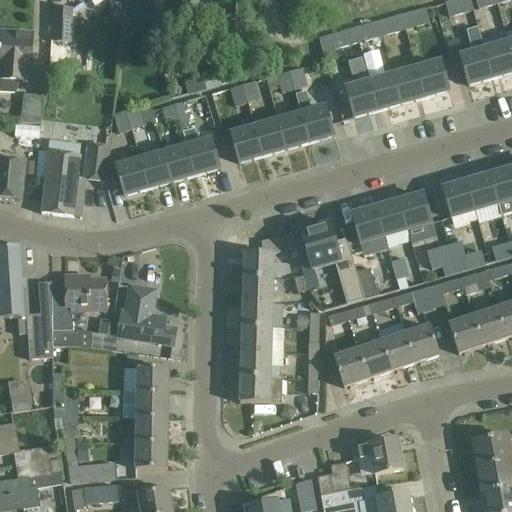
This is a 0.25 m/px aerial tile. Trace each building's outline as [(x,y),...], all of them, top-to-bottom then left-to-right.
[(150,0),(132,0),(131,16),(148,18),(150,0)] [(473,14),(469,0),(445,7),(449,20),(473,14)] [(475,0),(479,12),(496,7),(494,0),(475,0)] [(71,12),(55,11),(54,43),(70,44),(71,12)] [(430,26),(426,13),(408,18),(411,31),(430,26)] [(378,27),(382,40),(401,34),(397,21),(378,27)] [(382,40),(378,27),(361,32),(364,45),(382,40)] [(473,56),(460,60),(468,88),(492,81),(481,42),(477,30),(466,33),(473,56)] [(33,34),(1,32),(0,50),(0,94),(14,95),(18,92),(18,83),(28,84),(29,67),(31,68),(33,34)] [(355,33),(331,40),(335,53),(359,46),(355,33)] [(511,63),(504,36),(481,42),(492,81),(511,75),(511,63)] [(417,72),(425,100),(449,94),(441,65),(417,72)] [(307,89),(302,71),(289,74),(294,92),(304,89),(307,89)] [(393,79),(401,107),(425,100),(417,72),(393,79)] [(294,92),(289,74),(266,81),(270,95),(282,91),(283,95),(294,92)] [(367,75),(343,81),(354,121),(378,114),(370,85),(367,75)] [(378,114),(401,107),(393,79),(370,85),(378,114)] [(203,82),(186,87),(189,97),(206,92),(203,82)] [(260,102),(255,84),(242,88),(248,106),(260,102)] [(248,106),(242,88),(231,91),(236,109),(247,106),(248,106)] [(306,94),(296,97),(302,118),(310,146),(334,139),(326,112),(312,116),(306,94)] [(41,127),(44,104),(44,99),(23,97),(21,124),(40,126),(40,127),(41,127)] [(187,104),(175,107),(180,125),(192,121),(187,104)] [(175,107),(163,111),(168,128),(180,125),(175,107)] [(127,115),(132,133),(155,126),(150,108),(127,115)] [(118,137),(132,133),(127,115),(113,119),(118,137)] [(302,118),(278,125),(286,153),(310,146),(302,118)] [(273,127),(262,130),(255,132),(263,159),(286,153),(278,125),(273,127)] [(195,132),(183,135),(188,150),(196,178),(220,172),(212,143),(199,147),(195,132)] [(263,159),(255,132),(231,139),(239,166),(263,159)] [(86,181),(106,183),(110,149),(87,147),(84,180),(86,181)] [(177,153),(164,157),(172,185),(196,178),(188,150),(177,153)] [(39,154),(36,179),(46,180),(41,216),(74,220),(74,216),(82,217),(84,194),(77,193),(78,180),(81,159),(80,159),(47,155),(39,154)] [(148,192),(172,185),(164,157),(140,164),(148,192)] [(24,164),(0,161),(0,201),(20,204),(24,164)] [(26,163),(25,177),(34,177),(35,164),(26,163)] [(148,192),(140,164),(116,171),(124,199),(148,192)] [(511,172),(490,178),(502,218),(511,214),(511,172)] [(490,178),(467,185),(475,213),(498,207),(501,218),(502,218),(490,178)] [(475,213),(467,185),(443,192),(451,220),(475,213)] [(399,205),(407,233),(431,226),(423,198),(399,205)] [(407,233),(399,205),(376,211),(384,239),(407,233)] [(376,211),(352,218),(357,238),(360,246),(373,243),(384,239),(376,211)] [(329,225),(301,233),(309,260),(312,274),(313,274),(335,267),(347,307),(348,307),(364,302),(356,275),(351,258),(346,242),(335,245),(329,225)] [(244,281),(273,282),(274,256),(295,250),(291,236),(262,244),(262,256),(244,256),(244,281)] [(461,244),(448,248),(457,277),(486,268),(481,253),(465,258),(461,244)] [(511,253),(510,246),(492,251),(496,264),(511,259),(511,253)] [(445,280),(457,277),(448,248),(427,254),(432,274),(442,271),(445,280)] [(13,250),(0,250),(0,320),(18,320),(19,338),(28,337),(29,362),(51,361),(50,347),(50,334),(48,286),(39,286),(41,317),(27,318),(25,269),(24,249),(23,249),(13,250)] [(409,279),(404,261),(391,265),(399,292),(408,289),(405,280),(409,279)] [(508,268),(491,273),(494,282),(511,277),(508,268)] [(364,302),(377,298),(370,271),(356,275),(364,302)] [(475,278),(461,282),(464,291),(466,298),(480,294),(475,278)] [(51,286),(48,286),(50,334),(71,334),(74,334),(74,333),(73,314),(107,312),(106,282),(90,283),(90,281),(79,282),(79,279),(65,280),(65,284),(52,285),(51,285),(51,286)] [(306,284),(305,280),(294,283),(298,296),(308,293),(306,284)] [(243,306),(273,307),(273,282),(244,281),(243,306)] [(461,282),(427,292),(434,312),(446,309),(443,297),(464,291),(461,282)] [(155,294),(130,290),(126,315),(122,314),(118,339),(161,346),(173,347),(175,333),(163,331),(165,321),(151,319),(152,313),(149,313),(150,308),(153,308),(155,294)] [(427,292),(393,302),(396,310),(414,305),(417,317),(434,312),(427,292)] [(379,316),(396,310),(393,302),(376,307),(379,316)] [(272,332),(273,307),(243,306),(242,331),(272,332)] [(511,307),(497,312),(506,342),(511,339),(511,307)] [(346,316),(348,322),(349,324),(366,319),(363,310),(346,316)] [(483,350),(506,342),(497,312),(473,320),(483,350)] [(309,333),(319,333),(320,317),(298,316),(297,331),(309,331),(309,333)] [(348,322),(346,316),(328,321),(331,329),(349,324),(348,322)] [(459,357),(483,350),(473,320),(449,328),(459,357)] [(429,329),(405,337),(415,367),(439,359),(429,329)] [(272,332),(242,331),(241,356),(271,357),(272,332)] [(319,333),(309,333),(309,346),(319,346),(319,333)] [(71,334),(50,334),(50,347),(91,352),(93,336),(74,334),(71,334)] [(392,375),(415,367),(405,337),(382,345),(392,375)] [(358,353),(368,382),(392,375),(382,345),(358,353)] [(368,382),(358,353),(334,361),(344,391),(368,382)] [(271,357),(241,356),(241,380),(282,382),(270,381),(271,357)] [(318,367),(308,367),(308,383),(318,383),(318,367)] [(137,371),(137,397),(168,397),(169,372),(137,371)] [(53,395),(63,395),(63,377),(52,377),(53,395)] [(282,382),(241,380),(240,406),(270,407),(270,406),(282,407),(282,382)] [(54,420),(78,420),(78,396),(63,395),(53,395),(53,411),(54,420)] [(26,397),(10,399),(13,415),(29,413),(26,397)] [(124,421),(136,422),(168,422),(168,397),(137,397),(124,397),(124,421)] [(297,412),(286,406),(280,416),(291,422),(297,412)] [(62,430),(65,445),(74,445),(71,429),(78,428),(78,420),(54,420),(55,430),(62,430)] [(167,447),(168,422),(136,422),(136,446),(167,447)] [(50,463),(48,454),(48,449),(19,454),(15,427),(0,429),(0,458),(14,456),(16,469),(50,463)] [(477,471),(511,464),(507,438),(472,444),(477,471)] [(403,473),(398,443),(369,448),(353,451),(355,463),(370,461),(374,478),(403,473)] [(78,470),(74,445),(65,445),(71,486),(117,483),(116,467),(78,470)] [(167,472),(167,447),(136,446),(136,472),(167,472)] [(50,463),(16,469),(18,482),(0,485),(0,511),(21,511),(40,509),(37,491),(63,487),(60,462),(50,463)] [(511,465),(511,464),(477,471),(482,497),(511,491),(511,465)] [(319,498),(351,493),(346,466),(330,469),(332,477),(317,480),(319,498)] [(315,511),(310,483),(296,487),(300,511),(315,511)] [(377,488),(351,493),(319,498),(321,511),(410,511),(408,496),(379,501),(377,488)] [(119,505),(118,489),(84,492),(85,508),(119,505)] [(511,511),(511,491),(482,497),(484,511),(511,511)] [(140,511),(171,511),(168,492),(138,498),(140,511)] [(78,511),(84,511),(81,493),(72,494),(74,511),(78,511)] [(290,511),(288,502),(246,510),(246,511),(290,511)]
